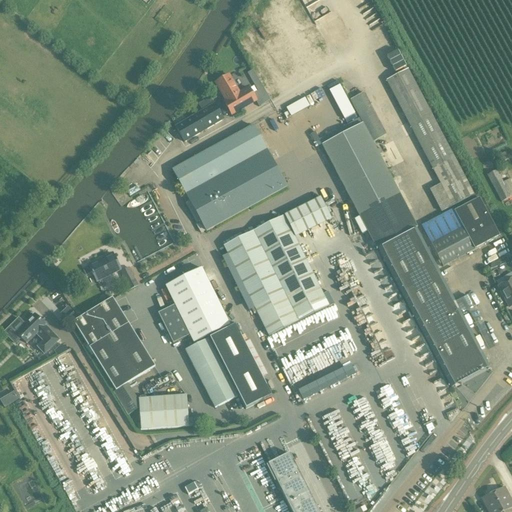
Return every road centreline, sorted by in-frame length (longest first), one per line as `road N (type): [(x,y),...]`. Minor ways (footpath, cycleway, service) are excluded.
road 1 (unclassified): [(340,511),(206,241)]
road 2 (unknown): [(206,241),(147,292),(142,306),(212,427)]
road 3 (unknown): [(212,427),(138,436),(67,336)]
road 4 (unknown): [(450,433),(362,260)]
road 5 (unknown): [(212,427),(315,401),(369,377)]
road 6 (unknown): [(296,422),(155,476)]
road 7 (unknown): [(369,377),(403,452),(375,478)]
